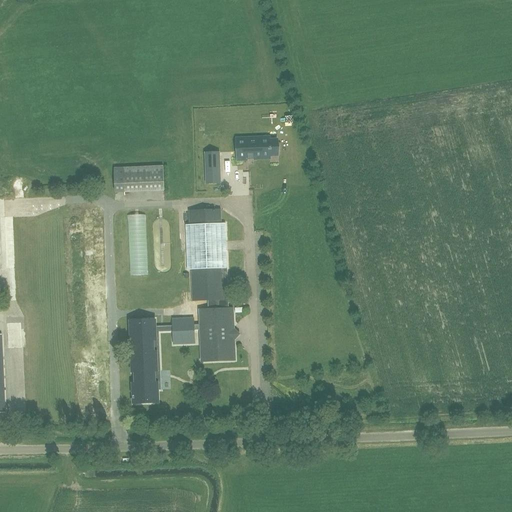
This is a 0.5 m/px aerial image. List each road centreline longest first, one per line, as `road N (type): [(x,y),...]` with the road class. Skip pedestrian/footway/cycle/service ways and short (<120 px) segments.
road 1 (unclassified): [(511,432),(0,451)]
road 2 (unknown): [(106,202),(119,448)]
road 3 (unknown): [(267,441),(249,221),(237,203)]
